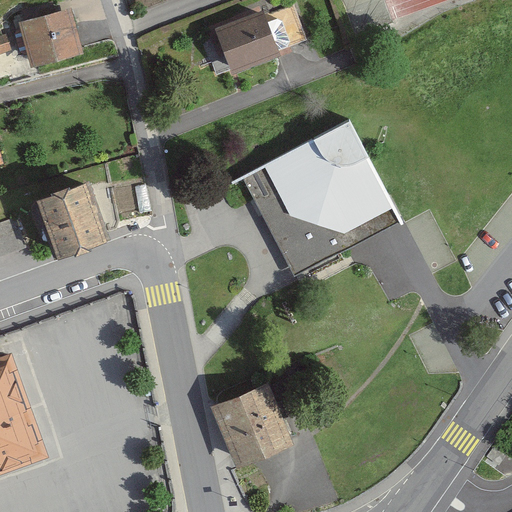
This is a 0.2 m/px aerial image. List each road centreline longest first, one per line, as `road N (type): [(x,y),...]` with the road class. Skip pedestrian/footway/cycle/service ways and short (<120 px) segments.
road 1 (residential): [(119,0),(165,225),(150,256)]
road 2 (residential): [(150,256),(160,273),(207,511)]
road 3 (residential): [(150,256),(112,254),(0,295)]
road 4 (residential): [(511,365),(429,484)]
